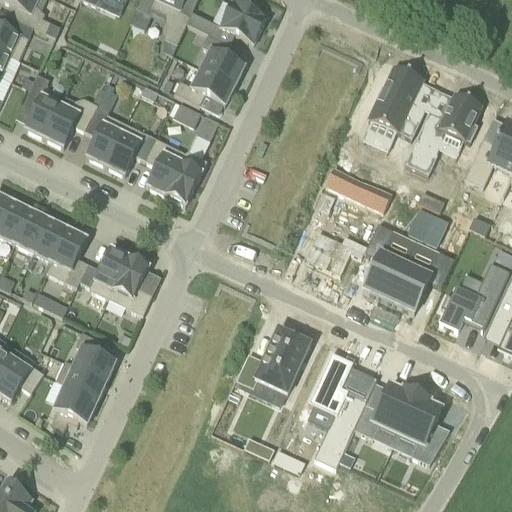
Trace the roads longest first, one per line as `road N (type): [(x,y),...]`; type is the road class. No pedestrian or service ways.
road 1 (residential): [(433,511),(488,413),(485,392),(196,250)]
road 2 (residential): [(196,250),(82,493)]
road 3 (residential): [(303,4),(196,250)]
road 4 (unclassified): [(511,82),(303,4)]
road 5 (residential): [(0,157),(196,250)]
